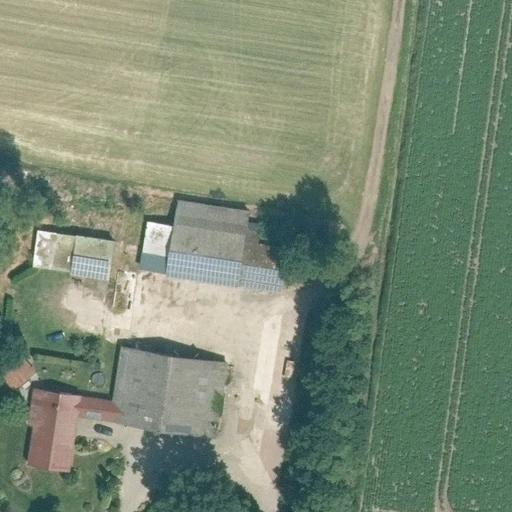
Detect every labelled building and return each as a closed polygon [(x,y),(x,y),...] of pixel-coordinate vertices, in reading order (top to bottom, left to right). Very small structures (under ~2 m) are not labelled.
[(173,201),(161,278),(238,290),(250,214),(173,201)] [(72,237),(67,276),(107,281),(112,242),(72,237)] [(285,257),(245,252),(241,291),(280,296),(285,257)] [(118,351),(108,426),(217,441),(227,365),(118,351)] [(37,386),(24,466),(70,473),(82,393),(37,386)]
